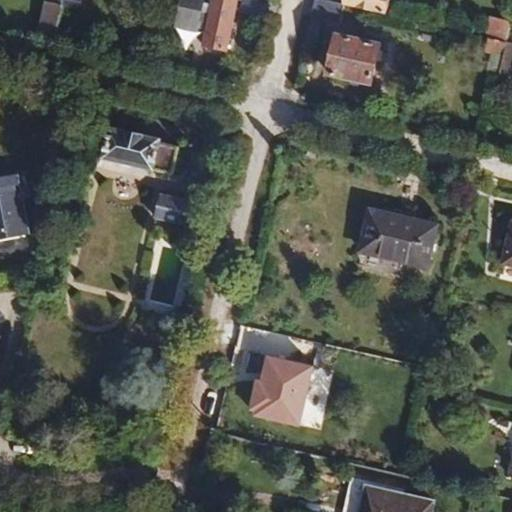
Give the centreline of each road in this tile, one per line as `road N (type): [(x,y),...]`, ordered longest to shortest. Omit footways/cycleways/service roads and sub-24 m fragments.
road 1 (residential): [(270,123),(181,511)]
road 2 (residential): [(0,54),(270,123)]
road 3 (residential): [(270,123),(511,172)]
road 4 (residential): [(298,0),(270,123)]
